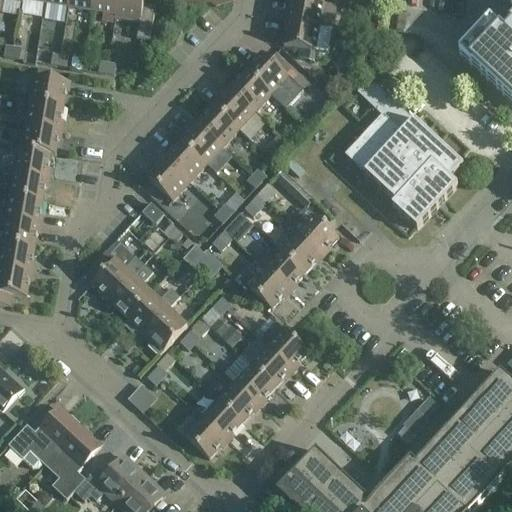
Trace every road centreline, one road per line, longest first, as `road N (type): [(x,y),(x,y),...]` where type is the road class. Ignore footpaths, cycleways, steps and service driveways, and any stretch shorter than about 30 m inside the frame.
road 1 (residential): [(511,184),(413,287),(403,328),(227,509)]
road 2 (residential): [(57,338),(80,213),(105,213),(118,158),(248,25),(252,0)]
road 3 (residential): [(227,509),(57,338)]
